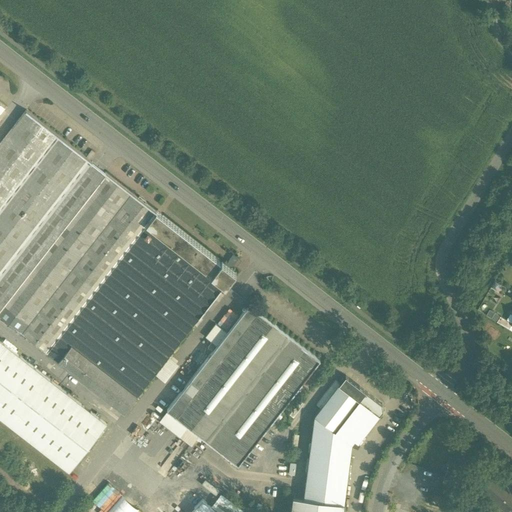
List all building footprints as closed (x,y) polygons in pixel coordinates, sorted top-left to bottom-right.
[(0,143),(0,274),(89,159),(26,110),(0,143)] [(0,274),(0,306),(105,172),(89,159),(0,274)] [(221,262),(105,172),(0,306),(0,315),(124,413),(200,319),(199,318),(224,286),(225,286),(232,277),(236,272),(222,261),(221,262)] [(217,345),(167,410),(199,435),(238,465),(320,360),(249,304),(227,332),(217,345)] [(486,316),(496,322),(500,316),(489,310),(486,316)] [(511,323),(500,316),(496,322),(508,329),(511,323)] [(106,424),(0,341),(0,417),(69,472),(106,424)] [(335,380),(316,404),(320,407),(314,415),(304,497),(304,498),(343,503),(351,444),(353,445),(357,446),(360,443),(358,442),(383,409),(382,403),(345,375),(339,383),(335,380)] [(468,463),(449,457),(442,482),(452,485),(453,483),(459,485),(460,481),(463,482),(468,463)] [(507,511),(511,507),(511,487),(493,472),(478,488),(485,494),(505,511),(507,511)] [(475,486),(468,494),(466,494),(462,500),(470,504),(474,500),(478,504),(485,494),(478,488),(475,486)] [(446,493),(434,490),(431,499),(444,503),(444,501),(443,501),(446,493)] [(469,507),(470,504),(462,500),(466,494),(459,492),(458,497),(456,501),(469,507)] [(458,497),(446,493),(443,501),(444,501),(447,502),(455,505),(456,501),(458,497)] [(304,497),(293,496),(290,511),(342,511),(343,503),(304,498),(304,497)]
